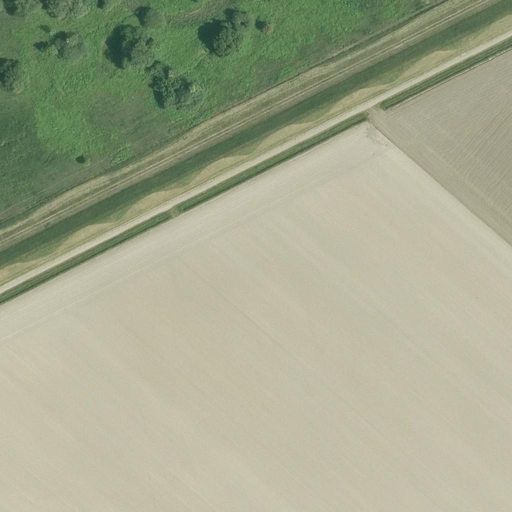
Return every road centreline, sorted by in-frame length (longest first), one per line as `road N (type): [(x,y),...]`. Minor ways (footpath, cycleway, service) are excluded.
road 1 (track): [(0,289),(511,32)]
road 2 (track): [(0,242),(478,0)]
